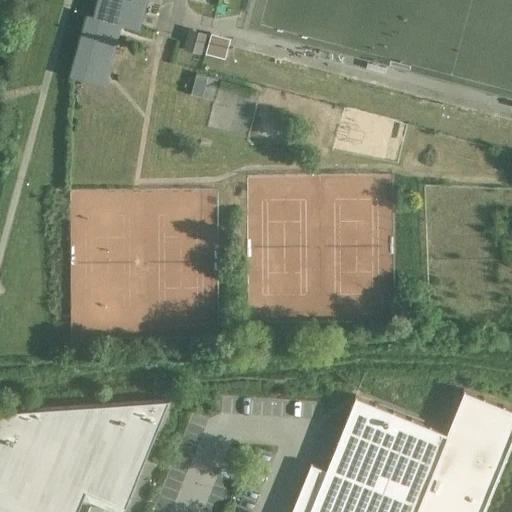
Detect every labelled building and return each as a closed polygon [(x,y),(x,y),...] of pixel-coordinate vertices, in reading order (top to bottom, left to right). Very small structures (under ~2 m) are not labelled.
[(97,0),(93,16),(93,17),(120,24),(134,28),(141,0),(97,0)] [(120,24),(93,17),(93,16),(87,14),(70,75),(71,76),(76,56),(109,65),(120,24)] [(225,57),(231,37),(210,31),(204,51),(225,57)] [(203,38),(189,34),(185,48),(199,52),(203,38)] [(207,76),(196,73),(190,95),(201,97),(207,76)] [(218,79),(207,76),(201,97),(212,100),(218,79)] [(246,138),(259,95),(221,83),(207,126),(246,138)] [(348,393),(319,465),(306,460),(284,511),(478,511),(511,430),(511,408),(456,385),(438,430),(348,393)] [(168,398),(0,409),(0,511),(75,511),(85,489),(92,491),(124,504),(131,488),(168,398)]
